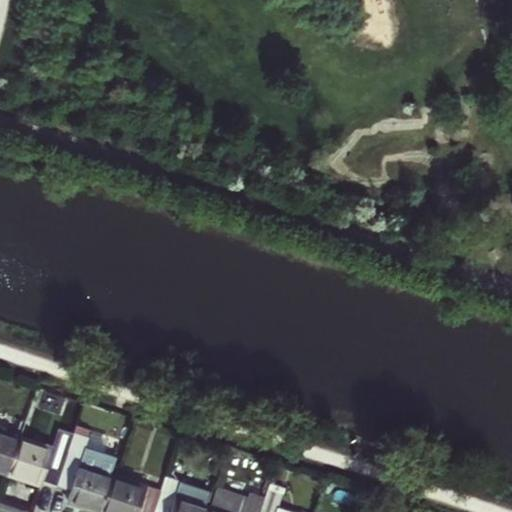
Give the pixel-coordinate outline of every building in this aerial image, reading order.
[(11,434),(0,468),(0,472),(28,482),(29,478),(47,484),(59,450),(62,442),(65,432),(49,426),(42,445),(11,434)] [(0,468),(11,434),(0,430),(0,468)] [(59,450),(47,484),(61,489),(57,502),(88,511),(89,511),(103,474),(108,457),(75,446),(79,436),(65,432),(62,442),(59,450)] [(144,511),(151,490),(103,474),(89,511),(144,511)] [(156,477),(151,490),(144,511),(197,511),(204,493),(156,477)] [(206,488),(205,490),(204,493),(197,511),(249,511),(253,502),(258,488),(243,484),(238,499),(206,488)] [(282,511),(253,502),(249,511),(282,511)]
